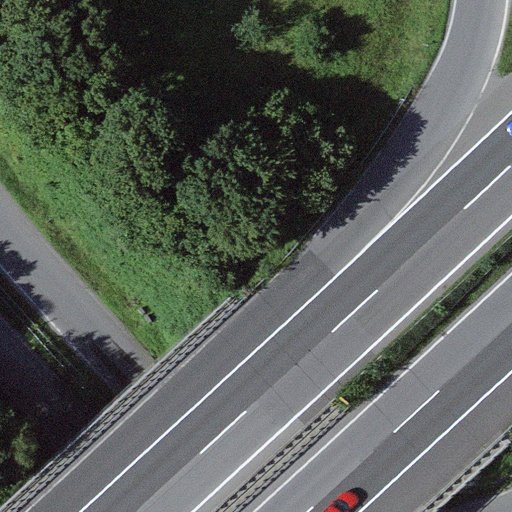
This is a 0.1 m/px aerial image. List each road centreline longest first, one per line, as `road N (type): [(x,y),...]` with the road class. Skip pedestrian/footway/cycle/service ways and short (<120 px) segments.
road 1 (motorway): [(331,511),(290,491),(130,357),(0,209)]
road 2 (motorway): [(491,0),(483,55),(370,225),(294,380)]
road 3 (motorway): [(511,175),(294,380)]
road 4 (motorway): [(314,511),(511,328)]
road 5 (motorway): [(0,338),(154,511)]
road 6 (motorway): [(294,380),(148,511)]
